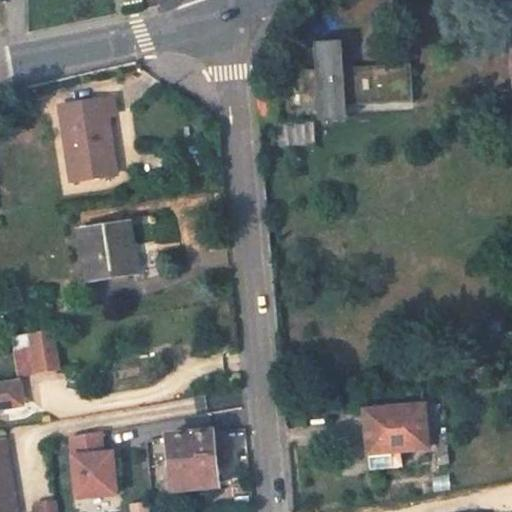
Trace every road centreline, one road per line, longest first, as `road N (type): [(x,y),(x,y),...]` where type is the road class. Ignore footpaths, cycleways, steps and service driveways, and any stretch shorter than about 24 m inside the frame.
road 1 (residential): [(228,7),(270,511)]
road 2 (residential): [(228,7),(0,66)]
